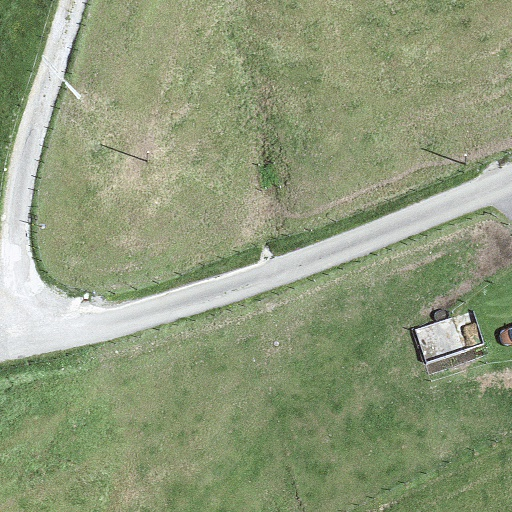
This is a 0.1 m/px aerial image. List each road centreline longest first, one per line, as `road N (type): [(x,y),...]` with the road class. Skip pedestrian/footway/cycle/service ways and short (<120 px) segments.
road 1 (unclassified): [(511,166),(142,313),(41,332)]
road 2 (track): [(41,332),(17,220),(72,0)]
